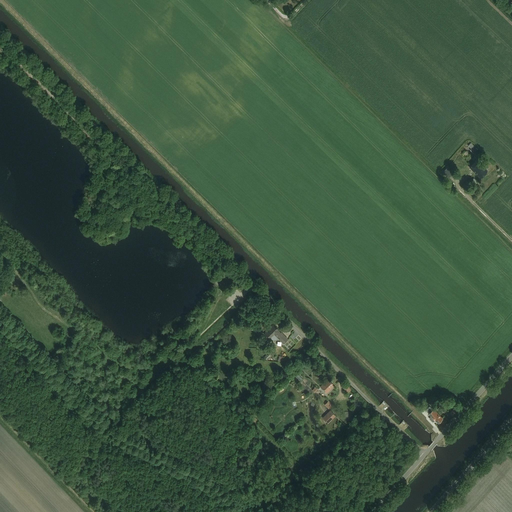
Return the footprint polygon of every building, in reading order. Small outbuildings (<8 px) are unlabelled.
[(474,153),(478,149),(474,145),(474,146),(471,143),(468,145),(471,148),(470,150),(474,153)] [(475,173),(482,166),(477,160),(470,167),(475,173)] [(482,166),(475,173),(480,178),(487,171),(482,166)] [(274,324),(264,334),(267,337),(268,339),(274,340),(279,339),(284,343),(288,339),(281,332),(280,333),(277,330),(278,329),(274,324)] [(327,393),(334,386),(332,384),(333,384),(328,379),(321,387),(327,393)] [(346,383),(342,386),(348,392),(352,388),(346,383)] [(333,405),(329,401),(325,405),(329,409),(333,405)] [(434,409),(429,413),(431,416),(430,417),(430,418),(432,420),(434,418),(438,423),(443,418),(434,409)] [(330,410),(323,417),(329,423),(336,415),(330,410)]
